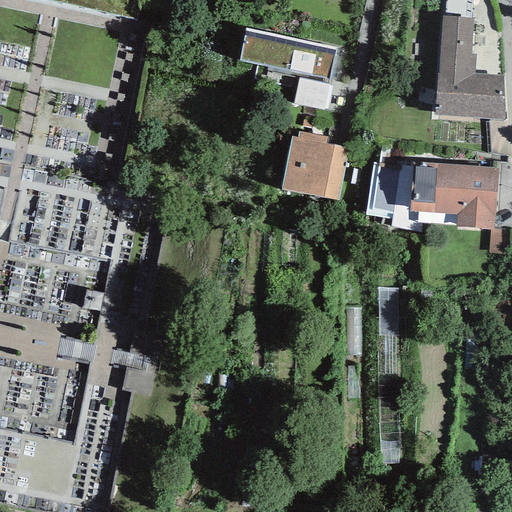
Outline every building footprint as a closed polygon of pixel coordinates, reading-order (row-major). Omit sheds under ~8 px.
[(445,0),(444,15),(470,17),(470,16),(471,0),(445,0)] [(444,15),(442,14),(433,114),(504,119),(502,75),(474,72),(475,53),(471,52),(474,18),(470,17),(444,15)] [(337,46),(232,26),(225,62),(299,77),(294,104),(324,110),(337,46)] [(328,136),(299,130),(297,136),(291,135),(280,188),(337,200),(348,147),(326,143),(328,136)] [(497,168),(412,162),(409,210),(457,213),(456,225),(493,228),(497,168)] [(509,231),(491,229),(489,254),(507,255),(509,231)]
